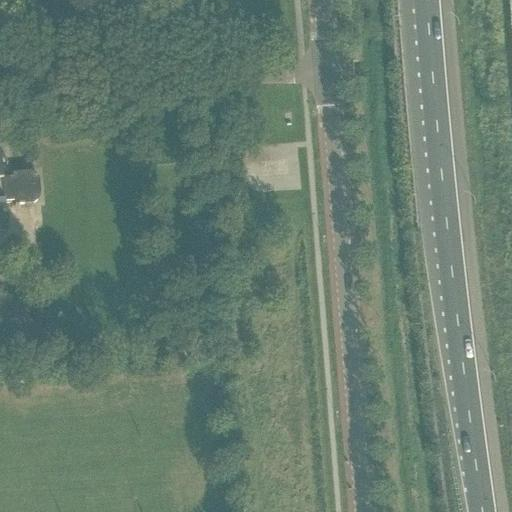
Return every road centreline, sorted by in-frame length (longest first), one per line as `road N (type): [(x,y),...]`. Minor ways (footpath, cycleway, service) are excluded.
road 1 (trunk): [(426,0),(482,511)]
road 2 (tertiary): [(317,206),(340,511)]
road 3 (residential): [(0,78),(301,72)]
road 4 (tertiary): [(301,72),(317,206)]
road 5 (tertiary): [(317,206),(325,162),(320,72)]
